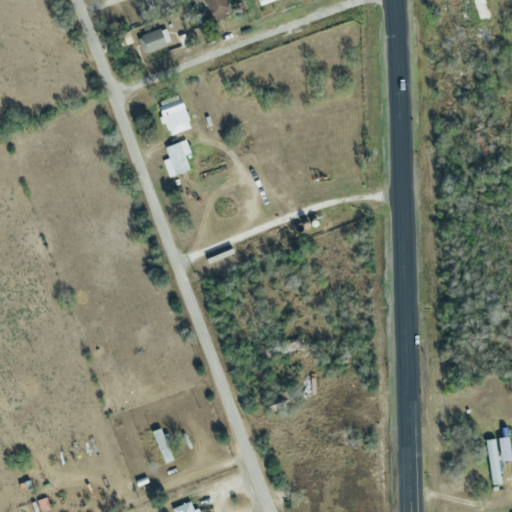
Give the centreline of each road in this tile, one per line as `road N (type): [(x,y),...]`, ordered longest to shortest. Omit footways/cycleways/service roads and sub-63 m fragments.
road 1 (residential): [(268,511),(77,0)]
road 2 (trunk): [(395,0),(411,511)]
road 3 (residential): [(113,94),(367,0)]
